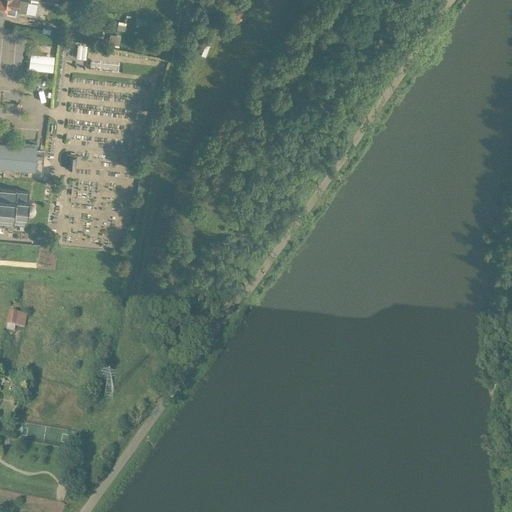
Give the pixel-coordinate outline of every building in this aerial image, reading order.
[(0,0),(0,20),(2,21),(4,10),(5,10),(6,9),(15,11),(17,6),(35,10),(36,0),(0,0)] [(124,27),(126,19),(118,18),(116,26),(124,27)] [(118,44),(121,33),(109,31),(108,41),(118,44)] [(86,41),(77,40),(75,54),(85,55),(86,41)] [(54,51),(30,49),(28,65),(52,67),(54,51)] [(0,161),(35,164),(36,146),(37,140),(13,137),(13,133),(11,131),(7,127),(3,124),(0,122),(0,161)] [(36,146),(35,164),(42,165),(44,146),(36,146)] [(74,150),(70,150),(66,149),(66,154),(68,154),(68,156),(67,156),(67,157),(66,157),(66,159),(68,159),(65,159),(65,163),(67,163),(67,164),(75,165),(76,150),(74,150)] [(0,214),(25,217),(26,210),(27,210),(27,208),(31,208),(33,207),(34,205),(35,203),(35,201),(34,198),(32,196),(29,196),(29,194),(28,194),(28,186),(0,183),(0,214)] [(16,316),(13,332),(30,334),(33,319),(16,316)]
